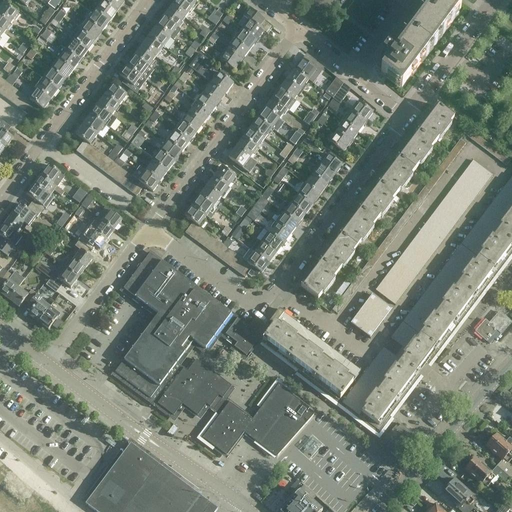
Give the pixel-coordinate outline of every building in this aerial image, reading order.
[(98,0),(103,3),(117,14),(125,4),(119,0),(98,0)] [(194,10),(180,0),(176,0),(171,8),(185,19),(188,15),(190,16),(194,10)] [(199,0),(180,0),(194,10),(198,5),(197,4),(199,0)] [(447,0),(435,0),(393,57),(390,54),(381,66),(381,65),(380,65),(379,66),(378,67),(378,68),(379,69),(378,70),(381,73),(402,88),(460,10),(447,0)] [(117,14),(103,3),(95,13),(110,24),(117,14)] [(4,4),(0,9),(0,16),(11,25),(19,15),(4,4)] [(56,12),(50,8),(47,12),(53,16),(56,12)] [(185,19),(171,8),(164,18),(180,30),(184,25),(182,23),(185,19)] [(264,21),(250,9),(244,17),(248,20),(241,30),(257,42),(264,32),(258,28),(264,21)] [(110,24),(95,13),(88,22),(103,33),(110,24)] [(11,25),(0,16),(0,32),(4,35),(11,25)] [(180,30),(164,18),(156,28),(171,38),(174,41),(181,31),(180,30)] [(103,33),(88,22),(81,32),(95,43),(103,33)] [(33,32),(38,36),(43,29),(38,25),(33,32)] [(199,29),(208,36),(211,32),(202,26),(199,29)] [(171,38),(156,28),(149,37),(165,49),(169,44),(167,43),(171,38)] [(200,36),(205,40),(208,36),(199,29),(199,30),(202,32),(200,36)] [(257,42),(241,30),(240,30),(242,32),(239,36),(238,35),(234,40),(249,52),(257,42)] [(95,43),(81,32),(74,42),(68,37),(68,38),(88,53),(95,43)] [(165,49),(149,37),(142,47),(156,58),(159,54),(161,55),(165,49)] [(88,53),(68,38),(60,47),(81,63),(88,53)] [(249,52),(234,40),(229,46),(231,47),(228,51),(242,62),(249,52)] [(81,63),(60,47),(53,57),(59,61),(73,72),(81,63)] [(156,58),(142,47),(135,57),(151,69),(154,64),(153,62),(156,58)] [(242,62),(228,51),(220,61),(235,71),(242,62)] [(220,73),(219,74),(219,75),(217,74),(214,78),(208,74),(207,75),(202,71),(206,66),(208,68),(211,63),(199,54),(189,67),(210,84),(226,95),(233,85),(228,81),(230,78),(223,72),(220,73)] [(151,69),(135,57),(127,66),(142,77),(144,73),(146,75),(151,69)] [(73,72),(59,61),(52,71),(66,82),(73,72)] [(301,61),(294,71),(308,81),(315,71),(301,61)] [(142,77),(127,66),(120,76),(134,87),(142,77)] [(66,82),(52,71),(44,81),(59,92),(66,82)] [(171,75),(176,79),(179,75),(174,71),(171,75)] [(308,81),(294,71),(287,81),(303,93),(307,87),(305,85),(308,81)] [(3,81),(0,85),(0,94),(0,95),(8,84),(3,81)] [(59,92),(44,81),(37,91),(52,102),(59,92)] [(303,93),(287,81),(279,90),(293,101),(297,96),(299,98),(303,93)] [(8,84),(0,95),(5,98),(12,88),(8,84)] [(226,95),(210,84),(206,89),(207,90),(204,94),(219,105),(226,95)] [(325,94),(331,98),(333,100),(340,105),(347,95),(340,90),(341,89),(333,84),(325,94)] [(113,86),(105,96),(120,107),(127,97),(113,86)] [(12,88),(5,98),(9,102),(17,91),(12,88)] [(156,94),(162,98),(165,94),(159,90),(156,94)] [(293,101),(279,90),(272,100),(288,112),(293,107),(290,105),(293,101)] [(17,91),(9,102),(14,105),(22,95),(17,91)] [(52,102),(37,91),(30,100),(31,101),(35,105),(44,112),(52,102)] [(219,105),(204,94),(201,98),(200,97),(196,102),(212,114),(219,105)] [(26,98),(22,95),(14,105),(18,109),(26,98)] [(120,107),(105,96),(98,106),(112,117),(115,112),(117,114),(121,108),(120,107)] [(26,98),(18,109),(23,112),(31,101),(30,100),(26,98)] [(352,99),(347,104),(354,109),(351,114),(365,125),(373,115),(358,104),(352,99)] [(288,112),(272,100),(265,110),(279,120),(282,116),(284,117),(288,112)] [(31,101),(23,112),(28,115),(35,105),(31,101)] [(212,114),(196,102),(191,108),(193,110),(190,114),(204,124),(212,114)] [(117,120),(112,117),(98,106),(91,116),(107,127),(110,130),(117,120)] [(153,110),(147,106),(144,110),(150,114),(153,110)] [(439,108),(302,289),(317,301),(326,290),(328,291),(331,286),(329,285),(345,264),(347,265),(350,261),(349,259),(365,238),(367,240),(370,235),(368,233),(384,212),(386,213),(390,209),(388,207),(404,186),(406,187),(409,183),(408,181),(423,160),(425,162),(429,157),(427,155),(443,135),(444,136),(448,131),(446,130),(454,119),(439,108)] [(279,120),(265,110),(258,120),(274,132),(278,126),(276,124),(279,120)] [(204,124),(190,114),(187,118),(185,117),(181,122),(197,134),(204,124)] [(329,118),(324,114),(317,124),(322,128),(329,118)] [(351,114),(348,118),(344,123),(358,134),(365,125),(351,114)] [(107,127),(91,116),(83,125),(98,136),(101,132),(102,133),(107,127)] [(11,128),(0,120),(0,145),(6,149),(13,140),(6,134),(11,128)] [(274,132),(258,120),(250,129),(264,140),(267,135),(270,137),(274,132)] [(197,134),(181,122),(177,128),(178,129),(175,133),(190,144),(197,134)] [(344,123),(340,129),(336,133),(351,144),(358,134),(344,123)] [(98,136),(83,125),(76,135),(85,142),(89,145),(90,146),(91,146),(92,147),(96,141),(95,140),(98,136)] [(264,140),(250,129),(243,139),(257,149),(264,140)] [(190,144),(175,133),(172,137),(170,136),(166,142),(182,154),(190,144)] [(351,144),(336,133),(329,143),(343,154),(351,144)] [(257,149),(243,139),(236,149),(250,159),(257,149)] [(305,140),(300,147),(306,150),(311,144),(305,140)] [(85,142),(77,152),(81,156),(89,145),(85,142)] [(182,154),(166,142),(162,147),(164,149),(161,152),(175,163),(182,154)] [(89,145),(81,156),(86,159),(93,149),(90,146),(89,145)] [(93,149),(86,159),(90,163),(98,152),(93,149)] [(250,159),(236,149),(228,159),(242,169),(250,159)] [(98,152),(90,163),(95,166),(103,156),(98,152)] [(175,163),(161,152),(157,157),(156,156),(152,161),(168,173),(175,163)] [(108,159),(103,156),(95,166),(100,170),(108,159)] [(327,156),(320,166),(334,177),(342,166),(327,156)] [(108,159),(100,170),(104,173),(112,162),(108,159)] [(168,173),(152,161),(148,167),(149,168),(146,172),(160,183),(168,173)] [(112,162),(104,173),(109,176),(117,166),(112,162)] [(334,177),(320,166),(319,165),(315,171),(316,171),(313,176),(327,186),(334,177)] [(61,175),(49,166),(42,176),(53,185),(61,175)] [(117,166),(109,176),(113,180),(121,169),(117,166)] [(469,166),(466,171),(476,179),(480,174),(476,171),(473,169),(469,166)] [(221,168),(214,178),(228,188),(236,178),(221,168)] [(126,173),(121,169),(113,180),(118,183),(126,173)] [(466,171),(462,177),(472,184),(476,179),(466,171)] [(160,183),(146,172),(143,176),(141,175),(137,181),(139,182),(140,183),(144,187),(153,193),(160,183)] [(126,173),(118,183),(122,186),(130,176),(126,173)] [(480,174),(476,179),(486,187),(490,182),(486,179),(483,176),(480,174)] [(53,185),(42,176),(34,186),(50,197),(55,191),(61,196),(64,193),(53,185)] [(130,176),(122,186),(127,190),(135,179),(130,176)] [(327,186),(313,176),(310,180),(308,179),(304,184),(320,196),(327,186)] [(511,177),(391,339),(403,348),(426,365),(511,250),(511,177)] [(462,177),(458,181),(468,189),(472,184),(462,177)] [(69,182),(64,178),(61,181),(67,186),(69,182)] [(228,188),(214,178),(207,187),(221,198),(228,188)] [(135,179),(127,190),(132,194),(140,183),(139,182),(135,179)] [(476,179),(472,184),(482,192),(486,187),(476,179)] [(458,181),(454,186),(464,194),(468,189),(458,181)] [(140,183),(132,194),(137,197),(144,187),(140,183)] [(320,196),(304,184),(300,190),(301,191),(298,195),(313,206),(320,196)] [(472,184),(468,189),(478,197),(482,192),(472,184)] [(50,197),(34,186),(27,196),(34,201),(31,206),(41,213),(44,208),(43,207),(50,197)] [(454,186),(451,191),(461,199),(464,194),(454,186)] [(221,198),(207,187),(200,197),(214,207),(221,198)] [(268,189),(262,198),(267,202),(274,193),(268,189)] [(468,189),(464,194),(474,202),(478,197),(468,189)] [(451,191),(447,196),(457,204),(461,199),(451,191)] [(464,194),(461,199),(471,207),(474,202),(464,194)] [(83,206),(89,209),(96,199),(90,195),(83,206)] [(313,206),(298,195),(295,199),(294,199),(290,204),(305,216),(313,206)] [(447,196),(443,201),(453,209),(457,204),(447,196)] [(214,207),(200,197),(192,207),(207,217),(214,207)] [(267,202),(262,198),(254,208),(259,212),(267,202)] [(461,199),(457,204),(467,212),(471,207),(461,199)] [(443,201),(439,206),(449,214),(453,209),(443,201)] [(305,216),(290,204),(285,210),(287,211),(284,215),(298,225),(305,216)] [(457,204),(453,209),(463,217),(467,212),(457,204)] [(20,205),(13,215),(24,224),(32,214),(37,218),(41,213),(31,206),(27,211),(20,205)] [(439,206),(436,211),(446,219),(449,214),(439,206)] [(207,217),(192,207),(185,217),(193,223),(198,227),(201,229),(205,223),(203,222),(207,217)] [(254,208),(247,217),(252,222),(259,212),(254,208)] [(453,209),(449,214),(459,221),(463,217),(453,209)] [(436,211),(432,216),(442,224),(446,219),(436,211)] [(122,221),(110,212),(103,222),(114,231),(122,221)] [(449,214),(446,219),(456,226),(459,221),(449,214)] [(24,224),(13,215),(5,225),(17,234),(24,224)] [(298,225),(284,215),(280,219),(279,218),(275,224),(291,235),(298,225)] [(432,216),(428,221),(438,229),(442,224),(432,216)] [(247,217),(239,227),(245,232),(252,222),(247,217)] [(446,219),(442,224),(452,231),(456,226),(446,219)] [(428,221),(424,226),(434,234),(438,229),(428,221)] [(114,231),(103,222),(95,232),(107,240),(114,231)] [(193,223),(185,234),(190,237),(198,227),(193,223)] [(291,235),(275,224),(268,233),(284,245),(291,235)] [(442,224),(438,229),(448,236),(452,231),(442,224)] [(17,234),(5,225),(0,232),(0,236),(5,240),(2,245),(12,253),(23,238),(17,234)] [(30,234),(33,230),(28,226),(25,230),(30,234)] [(424,226),(421,231),(431,239),(434,234),(424,226)] [(198,227),(190,237),(195,241),(203,230),(201,229),(198,227)] [(438,229),(434,234),(445,241),(448,236),(438,229)] [(203,230),(195,241),(199,244),(207,233),(203,230)] [(284,245),(268,233),(263,230),(256,240),(261,243),(276,255),(284,245)] [(421,231),(417,236),(427,244),(431,239),(421,231)] [(107,240),(95,232),(88,241),(83,237),(79,243),(89,250),(93,245),(100,250),(107,240)] [(207,233),(199,244),(204,247),(212,237),(207,233)] [(434,234),(431,239),(441,246),(445,241),(434,234)] [(417,236),(413,241),(423,249),(427,244),(417,236)] [(212,237),(204,247),(208,251),(216,240),(212,237)] [(431,239),(427,244),(437,251),(441,246),(431,239)] [(216,240),(208,251),(213,255),(221,244),(216,240)] [(413,241),(409,246),(419,254),(423,249),(413,241)] [(89,250),(79,243),(75,248),(81,251),(73,261),(85,270),(93,260),(86,255),(89,250)] [(276,255),(261,243),(256,249),(255,248),(252,252),(269,264),(276,255)] [(221,244),(213,255),(218,258),(226,247),(221,244)] [(427,244),(423,249),(433,256),(437,251),(427,244)] [(0,251),(8,257),(12,253),(2,245),(0,247),(0,251)] [(409,246),(406,251),(416,259),(419,254),(409,246)] [(226,247),(218,258),(222,261),(230,251),(226,247)] [(423,249),(419,254),(430,261),(433,256),(423,249)] [(250,250),(243,260),(244,261),(246,263),(249,265),(253,268),(248,275),(251,277),(257,277),(260,273),(262,275),(269,264),(252,252),(250,250)] [(230,251),(222,261),(227,265),(235,254),(230,251)] [(406,251),(402,256),(412,264),(416,259),(406,251)] [(68,263),(71,259),(65,254),(62,258),(68,263)] [(206,351),(232,315),(150,254),(123,290),(158,316),(192,342),(206,351)] [(235,254),(227,265),(231,268),(239,257),(235,254)] [(419,254),(416,259),(426,266),(430,261),(419,254)] [(402,256),(398,261),(408,269),(412,264),(402,256)] [(239,257),(231,268),(236,272),(244,261),(243,260),(239,257)] [(416,259),(412,264),(422,271),(426,266),(416,259)] [(85,270),(73,261),(66,271),(78,279),(85,270)] [(244,261),(236,272),(241,275),(249,265),(244,261)] [(398,261),(394,266),(404,273),(408,269),(398,261)] [(412,264),(408,269),(418,276),(422,271),(412,264)] [(249,265),(241,275),(245,279),(248,275),(253,268),(249,265)] [(394,266),(391,271),(401,278),(404,273),(394,266)] [(408,269),(404,273),(415,281),(418,276),(408,269)] [(78,279),(66,271),(59,280),(54,276),(53,278),(49,275),(46,278),(48,279),(61,289),(64,284),(71,289),(78,279)] [(391,271),(387,276),(397,283),(401,278),(391,271)] [(0,294),(9,302),(19,289),(25,281),(15,273),(13,277),(8,273),(0,283),(5,287),(0,293),(0,294)] [(404,273),(401,278),(411,286),(415,281),(404,273)] [(387,276),(383,281),(393,288),(397,283),(387,276)] [(401,278),(397,283),(407,291),(411,286),(401,278)] [(61,289),(48,279),(45,284),(47,285),(47,286),(57,294),(61,289)] [(383,281),(379,286),(382,288),(386,291),(389,294),(393,288),(383,281)] [(397,283),(393,288),(403,296),(407,291),(397,283)] [(393,288),(389,294),(392,296),(396,299),(399,301),(403,296),(393,288)] [(19,289),(9,302),(19,309),(24,302),(29,306),(37,295),(32,292),(29,296),(19,289)] [(40,292),(37,295),(29,306),(34,309),(29,316),(39,324),(51,307),(47,305),(44,308),(38,304),(44,295),(40,292)] [(370,340),(392,311),(372,296),(350,325),(370,340)] [(51,307),(39,324),(49,331),(57,319),(58,319),(61,315),(51,307)] [(339,402),(361,372),(279,310),(269,324),(273,327),(261,344),(339,402)] [(500,334),(511,323),(499,312),(489,324),(485,321),(475,332),(487,342),(497,331),(500,334)] [(192,342),(158,316),(156,319),(150,327),(158,332),(162,326),(168,330),(166,332),(177,340),(174,344),(184,352),(190,346),(192,342)] [(246,358),(258,341),(247,333),(250,329),(237,319),(225,336),(236,344),(234,348),(246,358)] [(150,401),(185,353),(184,352),(174,344),(177,340),(166,332),(168,330),(162,326),(158,332),(150,327),(114,374),(121,379),(126,382),(150,401)] [(403,348),(395,358),(418,375),(426,365),(403,348)] [(383,420),(398,401),(418,375),(395,358),(383,349),(364,374),(342,404),(378,431),(385,422),(383,420)] [(188,372),(184,369),(157,406),(174,418),(182,406),(197,417),(206,406),(210,409),(218,397),(222,400),(232,387),(197,361),(188,372)] [(244,434),(277,458),(314,416),(308,412),(310,409),(278,386),(253,421),(241,412),(242,410),(235,405),(234,407),(230,404),(203,439),(227,457),(244,434)] [(409,443),(415,437),(401,425),(391,436),(392,437),(383,447),(397,459),(410,444),(409,443)] [(511,440),(509,439),(506,443),(497,436),(492,442),(511,459),(511,440)] [(511,460),(511,459),(492,442),(487,448),(502,462),(497,468),(510,480),(511,477),(511,467),(509,465),(511,460)] [(216,511),(218,510),(159,465),(131,445),(86,505),(94,511),(216,511)] [(476,460),(471,466),(491,484),(494,487),(501,479),(506,484),(510,480),(497,468),(491,474),(476,460)] [(491,484),(471,466),(465,472),(481,486),(483,485),(487,489),(491,484)] [(455,482),(449,488),(470,507),(474,502),(471,499),(472,497),(455,482)] [(470,507),(449,488),(444,494),(461,510),(462,508),(466,511),(470,507)] [(290,502),(301,511),(322,511),(323,511),(300,491),(290,502)] [(301,511),(290,502),(281,511),(301,511)]
